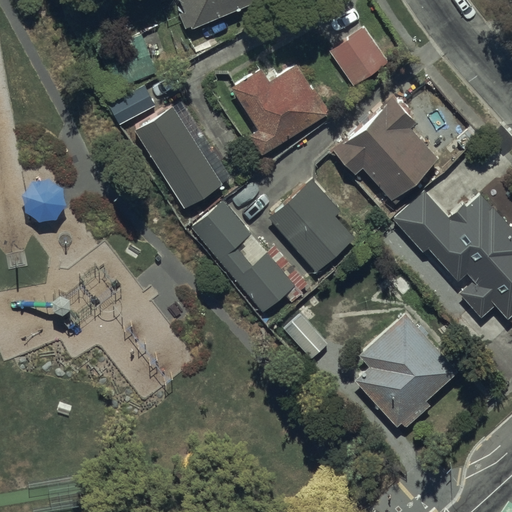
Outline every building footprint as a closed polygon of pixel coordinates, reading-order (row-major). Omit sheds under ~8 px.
[(183,0),(185,3),(179,5),(186,22),(241,0),(183,0)] [(389,55),(366,21),(331,46),(354,79),(389,55)] [(157,65),(143,27),(110,40),(124,80),(157,65)] [(270,73),(261,58),(230,78),(257,119),(248,125),(261,145),(327,101),(296,56),(270,73)] [(108,96),(118,116),(155,98),(146,78),(108,96)] [(414,112),(390,86),(331,140),(356,167),(361,162),(391,194),(438,151),(408,118),(414,112)] [(174,96),(133,119),(180,199),(220,175),(174,96)] [(342,202),(313,171),(268,211),(317,267),(357,231),(336,207),(342,202)] [(448,203),(425,177),(386,211),(422,252),(429,246),(457,278),(466,270),(469,272),(455,284),(481,314),(495,301),(507,314),(511,309),(511,214),(482,181),(467,194),(463,189),(448,203)] [(267,242),(223,189),(190,216),(263,304),(283,287),(290,295),(311,278),(275,235),(267,242)] [(459,361),(404,300),(355,344),(367,356),(354,367),(397,414),(402,409),(408,416),(432,395),(427,390),(459,361)] [(320,331),(297,306),(272,330),(295,354),(320,331)]
